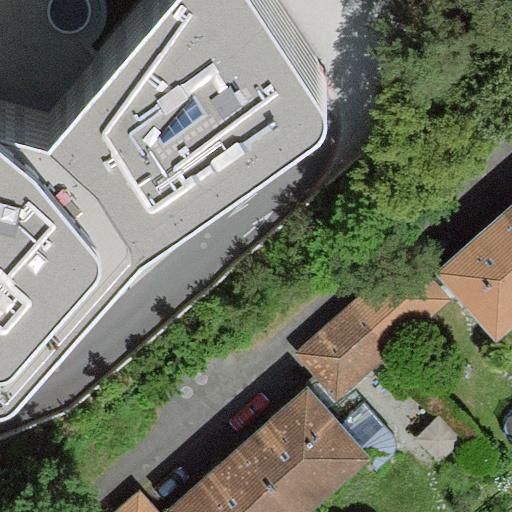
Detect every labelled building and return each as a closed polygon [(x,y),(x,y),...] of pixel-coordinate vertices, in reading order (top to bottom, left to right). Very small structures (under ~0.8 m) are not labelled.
[(0,0),(0,346),(1,346),(12,346),(17,344),(148,194),(327,68),(332,58),(332,48),(330,40),(303,0),(0,0)] [(511,212),(510,211),(447,266),(500,323),(511,312),(511,212)] [(357,302),(379,328),(430,283),(409,257),(357,302)] [(446,301),(430,283),(379,328),(395,346),(446,301)] [(357,302),(305,348),(327,372),(379,328),(357,302)] [(395,346),(379,328),(327,372),(322,377),(339,396),(395,346)] [(310,388),(248,442),(302,503),(363,449),(340,422),(310,388)] [(340,422),(363,449),(378,466),(395,451),(396,434),(366,400),(340,422)] [(188,511),(291,511),(302,503),(248,442),(180,502),(188,511)] [(155,511),(140,495),(120,511),(155,511)]
